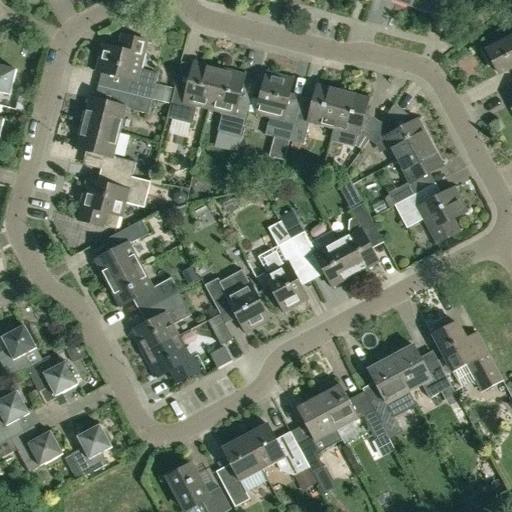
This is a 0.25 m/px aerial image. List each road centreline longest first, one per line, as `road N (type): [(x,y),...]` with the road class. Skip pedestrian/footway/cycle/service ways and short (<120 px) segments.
road 1 (residential): [(502,244),(285,355),(257,392),(173,436),(146,429),(122,386)]
road 2 (residential): [(502,244),(502,200),(424,66),(207,20),(186,0)]
road 3 (residential): [(26,181),(64,37)]
road 4 (residential): [(122,386),(78,307),(39,278)]
